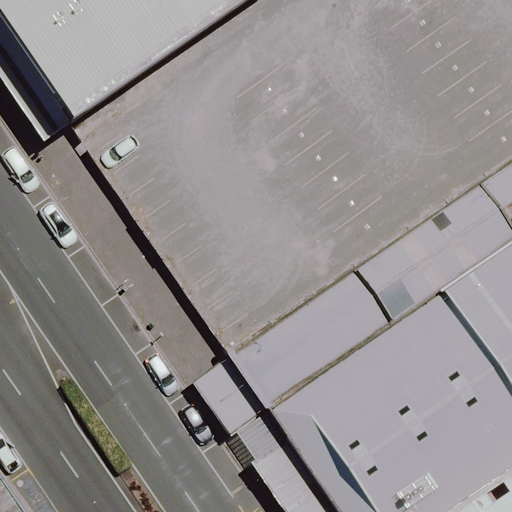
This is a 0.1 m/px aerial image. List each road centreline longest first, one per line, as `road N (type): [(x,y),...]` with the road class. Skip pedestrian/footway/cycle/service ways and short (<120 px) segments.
road 1 (secondary): [(0,248),(88,306),(229,511)]
road 2 (secondary): [(92,511),(0,367)]
